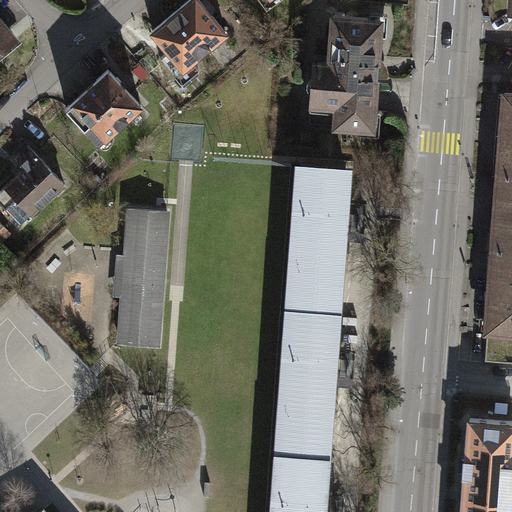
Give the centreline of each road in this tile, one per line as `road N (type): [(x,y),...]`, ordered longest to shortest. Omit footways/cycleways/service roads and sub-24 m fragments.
road 1 (tertiary): [(420,384),(447,0)]
road 2 (tertiary): [(410,511),(420,384)]
